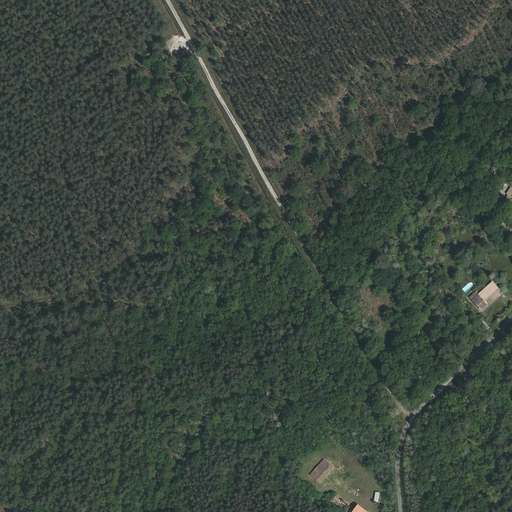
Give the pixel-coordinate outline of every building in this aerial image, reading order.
[(497,297),(490,304),(499,314),(511,302),(511,288),(510,286),(497,297)] [(490,304),(497,297),(495,294),(487,301),(490,304)] [(484,346),(492,341),(487,333),(479,338),(484,346)] [(319,463),(316,466),(319,469),(314,475),(322,483),(336,468),(328,460),(322,466),(319,463)] [(346,511),(350,507),(339,498),(336,500),(332,498),(330,500),(346,511)]
